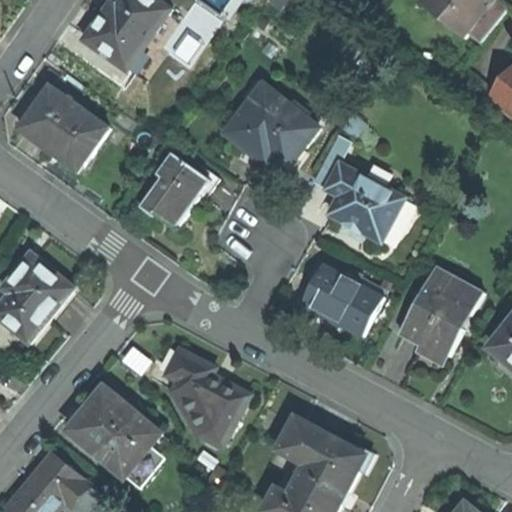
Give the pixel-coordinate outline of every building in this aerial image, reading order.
[(158,0),(126,0),(112,19),(107,15),(98,27),(88,41),(131,72),(132,71),(150,45),(174,11),(158,0)] [(274,0),(273,3),(281,9),(286,0),(274,0)] [(380,6),(372,0),(361,0),(355,8),(369,19),(380,6)] [(443,0),(424,0),(422,3),(433,12),(443,0)] [(479,0),(443,0),(433,12),(466,38),(470,34),(484,16),(474,7),(479,0)] [(511,7),(502,0),(479,0),(474,7),(484,16),(470,34),(483,44),(511,7)] [(162,53),(150,45),(132,71),(144,79),(162,53)] [(491,99),(495,93),(465,69),(450,87),(480,112),(491,99)] [(511,72),(495,93),(491,99),(511,115),(511,72)] [(253,103),(266,87),(259,82),(247,98),(253,103)] [(323,129),(268,85),(266,87),(253,103),(229,135),(270,167),(276,159),(285,166),(291,170),(323,129)] [(111,130),(55,89),(25,130),(51,149),(54,145),(69,155),(84,167),(111,130)] [(370,126),(356,116),(345,130),(360,140),(370,126)] [(330,189),(343,165),(353,147),(340,140),(317,182),(330,189)] [(214,181),(178,156),(163,177),(168,180),(147,210),(159,218),(160,216),(168,221),(179,229),(214,181)] [(409,200),(343,165),(330,189),(330,190),(343,197),(338,207),(333,216),(349,225),(364,233),(385,244),(409,200)] [(54,271),(35,255),(7,290),(14,295),(0,311),(0,316),(33,343),(77,289),(54,271)] [(387,299),(329,268),(322,280),(321,279),(307,304),(340,322),(346,325),(345,326),(366,338),(387,299)] [(487,294),(440,269),(404,336),(425,347),(427,342),(452,356),(452,357),(453,358),(487,294)] [(511,327),(494,350),(511,364),(511,327)] [(447,367),(453,358),(452,357),(452,356),(427,342),(425,347),(421,353),(447,367)] [(155,363),(137,349),(126,362),(144,376),(155,363)] [(199,360),(184,352),(171,376),(184,382),(177,393),(204,437),(226,448),(253,397),(215,376),(219,370),(199,360)] [(135,482),(170,440),(109,390),(102,398),(94,408),(99,412),(79,436),(135,482)] [(371,457),(300,419),(283,451),(310,466),(305,476),(348,499),(359,478),(371,457)] [(35,480),(11,509),(14,511),(60,511),(69,502),(76,507),(93,487),(56,456),(35,480)] [(341,511),(348,499),(305,476),(294,497),(281,491),(269,511),(341,511)]
